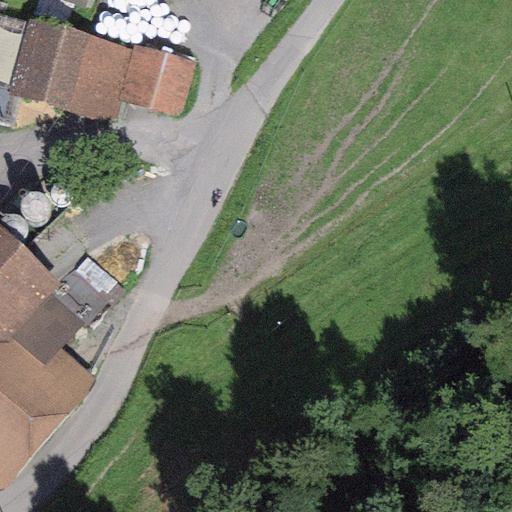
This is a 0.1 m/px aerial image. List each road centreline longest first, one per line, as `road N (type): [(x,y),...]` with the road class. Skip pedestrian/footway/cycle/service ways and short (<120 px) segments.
road 1 (unclassified): [(322,0),(245,100),(138,313),(0,481)]
road 2 (unknown): [(0,149),(127,134),(219,151)]
